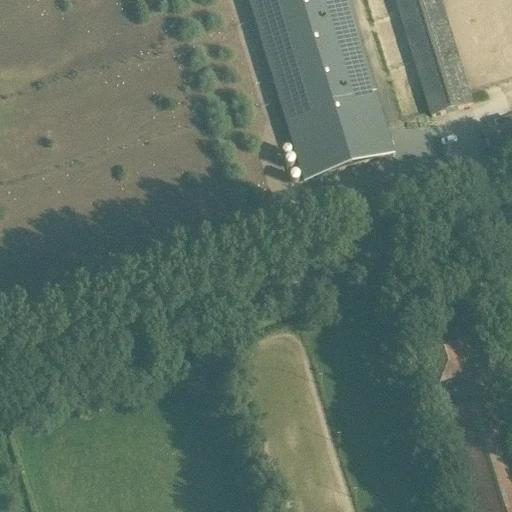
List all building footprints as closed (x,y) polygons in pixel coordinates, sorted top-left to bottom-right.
[(343,0),(248,0),(258,32),(304,183),(391,156),(343,0)] [(441,0),(396,0),(434,120),(475,108),(441,0)] [(511,120),(483,129),(492,158),(511,151),(511,120)] [(426,354),(438,386),(467,375),(455,343),(426,354)] [(511,511),(511,442),(500,406),(447,423),(475,511),(511,511)]
